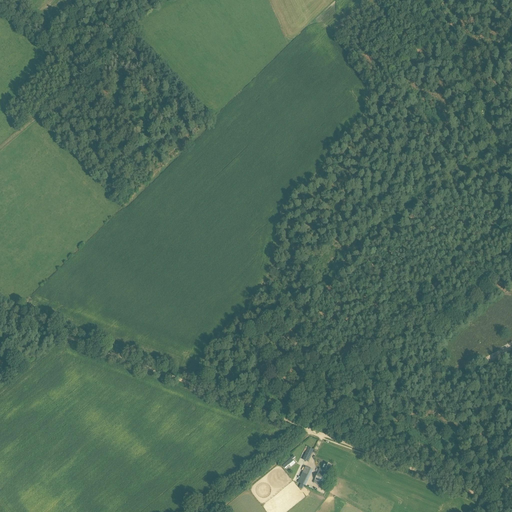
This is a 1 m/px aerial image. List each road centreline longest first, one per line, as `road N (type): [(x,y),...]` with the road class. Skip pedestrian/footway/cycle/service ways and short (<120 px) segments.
road 1 (track): [(0,311),(511,506)]
road 2 (track): [(0,147),(128,31)]
road 3 (track): [(511,194),(496,208),(486,240),(419,293)]
road 4 (track): [(211,511),(308,432)]
